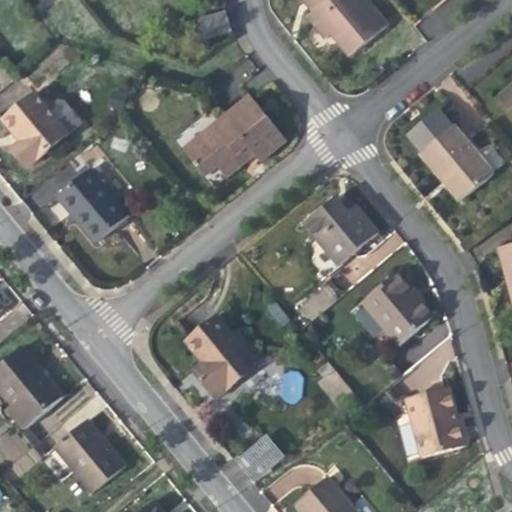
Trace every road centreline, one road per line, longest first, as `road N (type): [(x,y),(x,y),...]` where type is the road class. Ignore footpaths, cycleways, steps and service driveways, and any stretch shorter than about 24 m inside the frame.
road 1 (residential): [(337,137),(452,280),(493,434),(511,468)]
road 2 (residential): [(88,337),(337,137)]
road 3 (residential): [(233,511),(88,337)]
road 4 (residential): [(337,137),(501,0)]
road 5 (residential): [(242,0),(250,29),(337,137)]
road 6 (residential): [(88,337),(0,229)]
